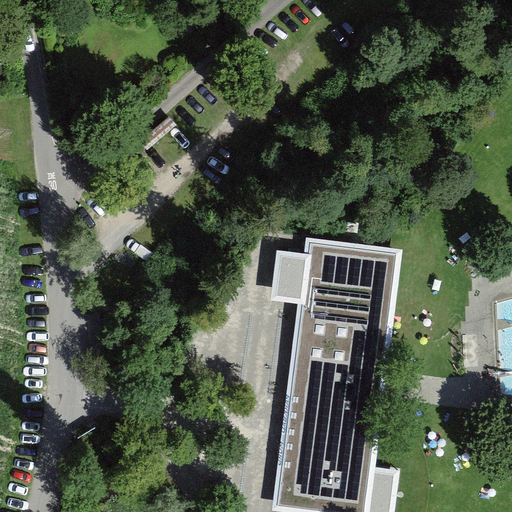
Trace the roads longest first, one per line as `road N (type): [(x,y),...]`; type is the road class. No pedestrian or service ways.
road 1 (residential): [(22,0),(60,276),(65,399),(42,511)]
road 2 (track): [(283,0),(100,166),(49,178)]
road 3 (track): [(203,511),(136,410),(65,399)]
